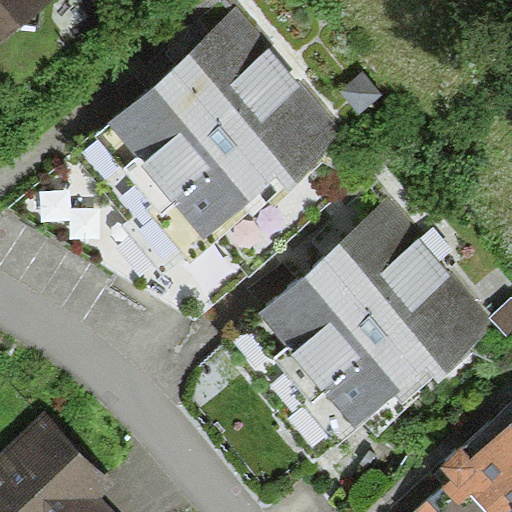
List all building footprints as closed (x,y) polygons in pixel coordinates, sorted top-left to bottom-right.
[(0,0),(0,54),(63,0),(0,0)] [(102,127),(204,245),(340,128),(237,10),(102,127)] [(261,318),(355,425),(482,313),(388,207),(261,318)] [(511,511),(511,413),(405,511),(511,511)] [(103,511),(92,501),(109,484),(41,417),(0,458),(0,511),(103,511)]
